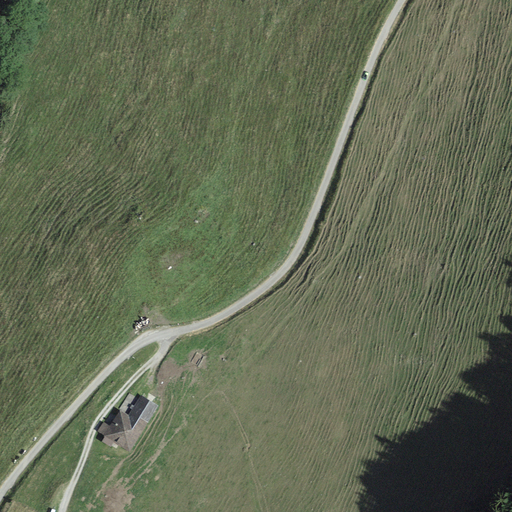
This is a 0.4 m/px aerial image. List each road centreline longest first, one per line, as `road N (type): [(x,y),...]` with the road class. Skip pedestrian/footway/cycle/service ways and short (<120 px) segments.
road 1 (unclassified): [(401,0),(288,264),(217,318),(138,342),(0,495)]
road 2 (track): [(63,511),(97,419),(162,351),(169,332)]
